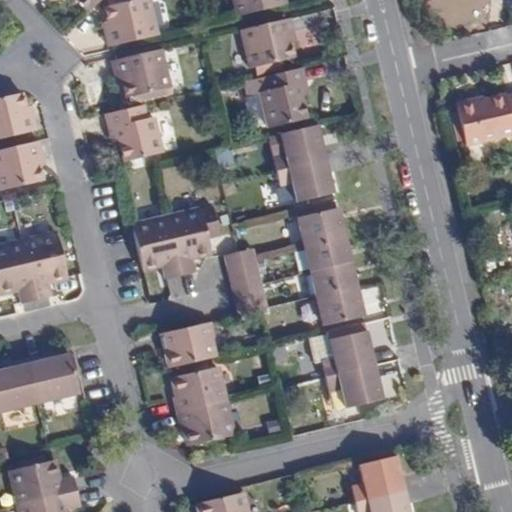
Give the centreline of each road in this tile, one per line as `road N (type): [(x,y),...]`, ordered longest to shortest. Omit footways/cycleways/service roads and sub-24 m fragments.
road 1 (residential): [(45,77),(139,490)]
road 2 (residential): [(398,73),(477,414)]
road 3 (residential): [(139,490),(477,414)]
